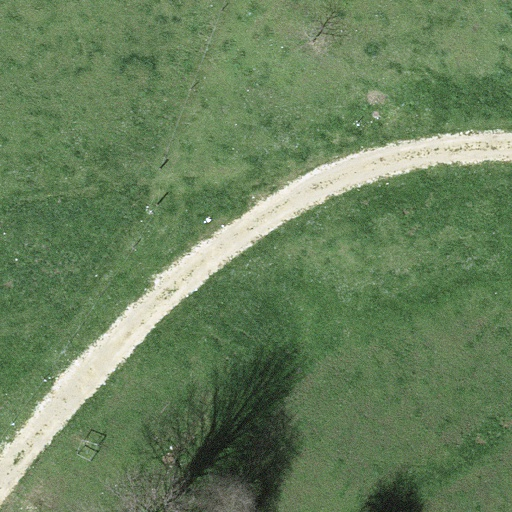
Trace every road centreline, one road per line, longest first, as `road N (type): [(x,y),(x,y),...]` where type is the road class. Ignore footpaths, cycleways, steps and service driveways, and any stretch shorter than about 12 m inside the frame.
road 1 (track): [(511,147),(451,146),(385,158),(257,211),(151,303),(0,477)]
road 2 (track): [(257,211),(0,226)]
